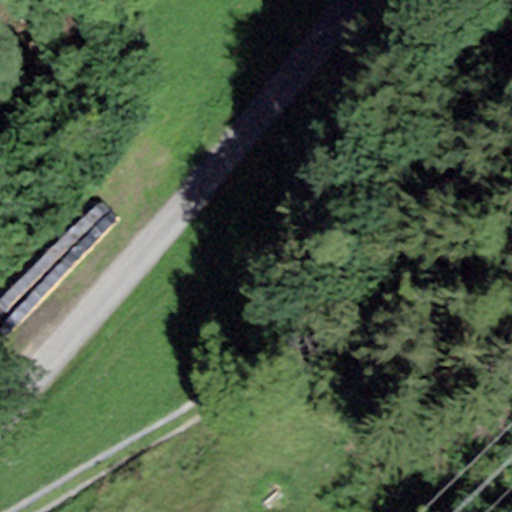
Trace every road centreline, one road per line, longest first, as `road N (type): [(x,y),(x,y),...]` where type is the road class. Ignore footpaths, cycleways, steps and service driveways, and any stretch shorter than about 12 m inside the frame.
road 1 (track): [(506,0),(432,79),(224,382),(178,422),(19,511)]
road 2 (unclassified): [(0,412),(346,0)]
